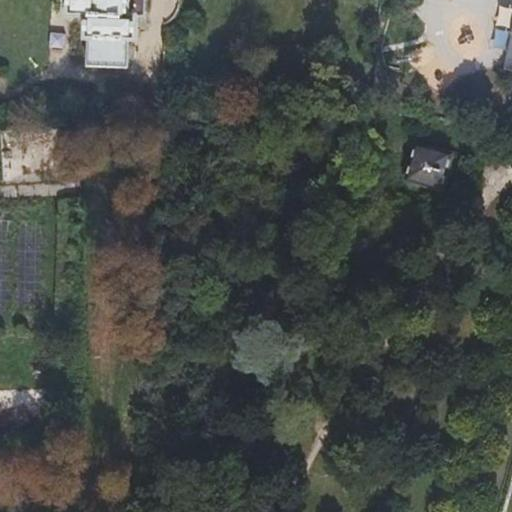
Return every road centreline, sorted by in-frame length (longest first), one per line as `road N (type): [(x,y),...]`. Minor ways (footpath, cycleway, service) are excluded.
road 1 (track): [(100,187),(95,456)]
road 2 (track): [(511,309),(462,511)]
